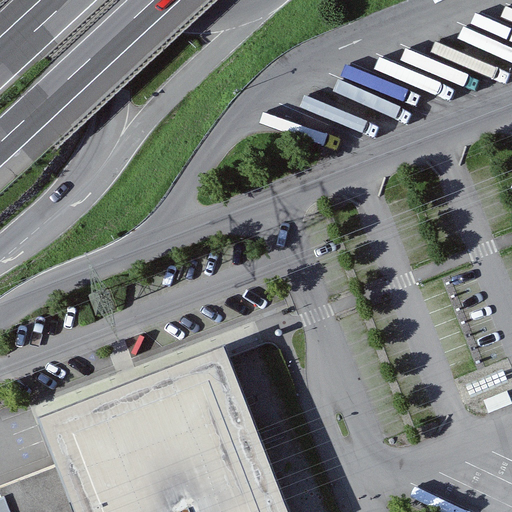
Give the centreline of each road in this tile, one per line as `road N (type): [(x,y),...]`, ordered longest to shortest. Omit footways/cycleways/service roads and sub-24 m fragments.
road 1 (unclassified): [(265,9),(88,178)]
road 2 (motorway): [(0,145),(157,0)]
road 3 (motorway): [(77,0),(97,37),(110,101),(104,144),(88,178)]
